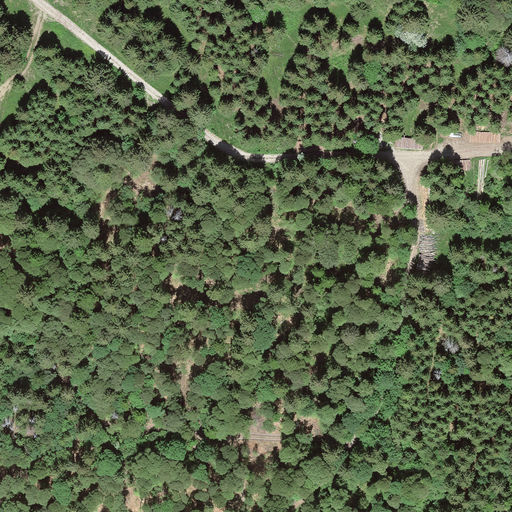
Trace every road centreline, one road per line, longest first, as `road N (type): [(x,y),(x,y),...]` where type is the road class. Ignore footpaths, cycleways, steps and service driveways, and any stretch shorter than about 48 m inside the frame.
road 1 (track): [(37,0),(212,140),(246,157),(511,151)]
road 2 (track): [(408,156),(413,233),(390,379),(354,448),(287,511)]
